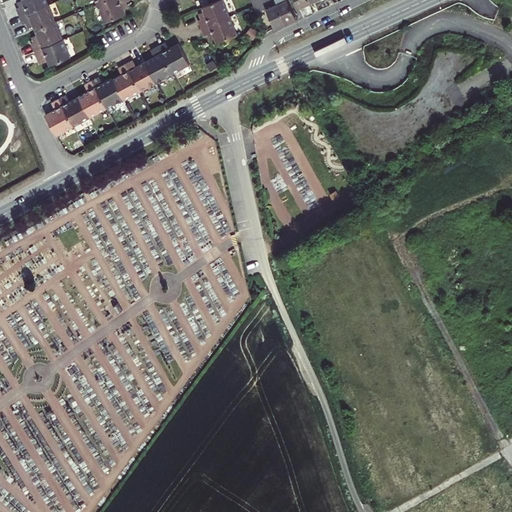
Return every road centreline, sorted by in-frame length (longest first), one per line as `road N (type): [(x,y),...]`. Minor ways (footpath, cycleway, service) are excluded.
road 1 (residential): [(361,511),(273,289),(226,92)]
road 2 (tertiary): [(425,0),(248,81)]
road 3 (tertiary): [(64,180),(226,92)]
road 4 (residential): [(156,0),(156,21),(145,34),(26,99)]
road 5 (residential): [(248,81),(271,41),(352,0)]
